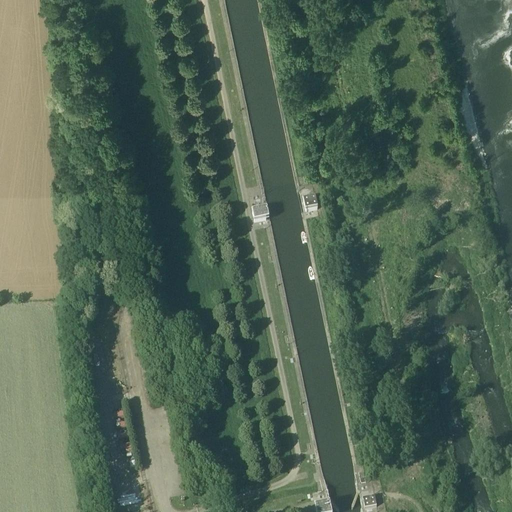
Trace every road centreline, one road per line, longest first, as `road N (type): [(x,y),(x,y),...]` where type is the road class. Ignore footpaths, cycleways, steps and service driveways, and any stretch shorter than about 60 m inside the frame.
road 1 (track): [(126,296),(70,0)]
road 2 (unclassified): [(166,511),(126,296)]
